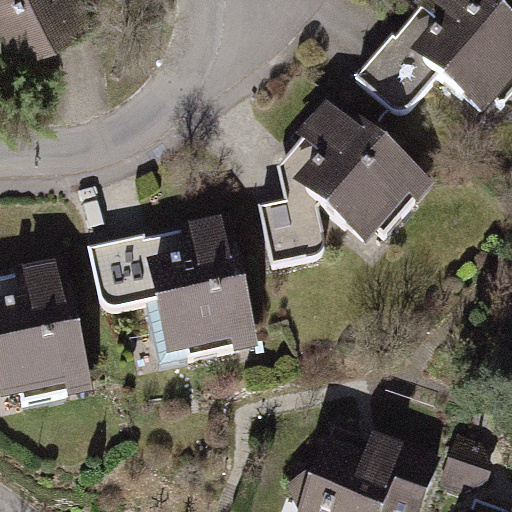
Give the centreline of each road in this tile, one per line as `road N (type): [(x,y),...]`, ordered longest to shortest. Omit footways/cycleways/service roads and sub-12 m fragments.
road 1 (residential): [(192,59),(161,104),(118,137),(60,152),(0,154)]
road 2 (unclassified): [(192,59),(299,0)]
